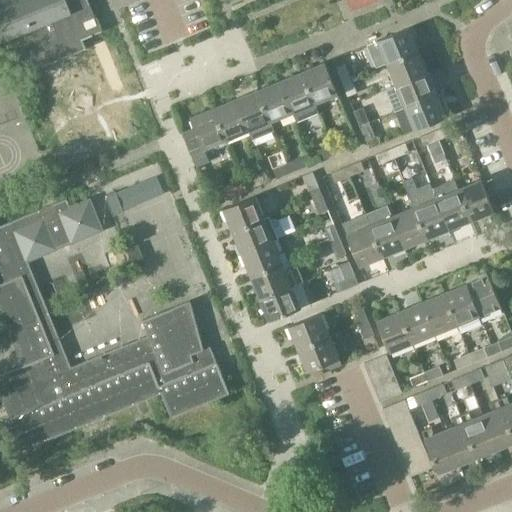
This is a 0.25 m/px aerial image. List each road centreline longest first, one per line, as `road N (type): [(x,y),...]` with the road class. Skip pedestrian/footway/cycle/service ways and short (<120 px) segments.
road 1 (residential): [(13,511),(148,464),(265,511)]
road 2 (residential): [(511,136),(477,52),(487,25),(511,7)]
